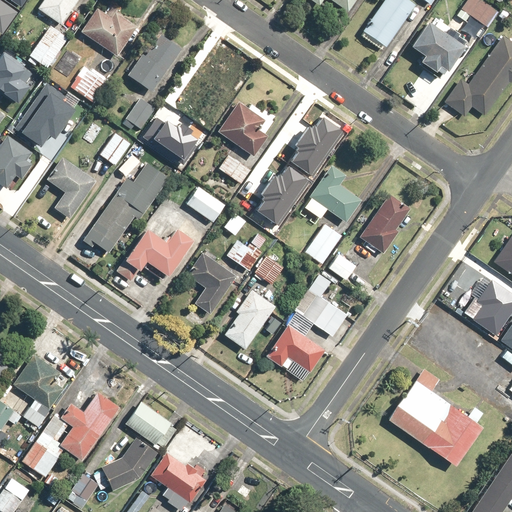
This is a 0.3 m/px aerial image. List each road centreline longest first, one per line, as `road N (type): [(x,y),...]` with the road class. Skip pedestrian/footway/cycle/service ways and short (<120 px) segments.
road 1 (secondary): [(0,245),(296,451)]
road 2 (residential): [(487,178),(296,451)]
road 3 (residential): [(223,0),(487,178)]
